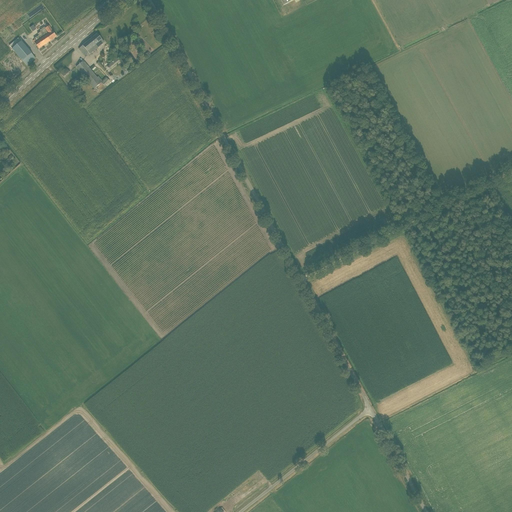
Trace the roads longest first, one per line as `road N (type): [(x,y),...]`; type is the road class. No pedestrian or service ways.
road 1 (unclassified): [(370,408),(149,0)]
road 2 (track): [(299,280),(511,172)]
road 3 (unclassified): [(240,511),(370,408)]
road 4 (secondary): [(1,106),(121,0)]
